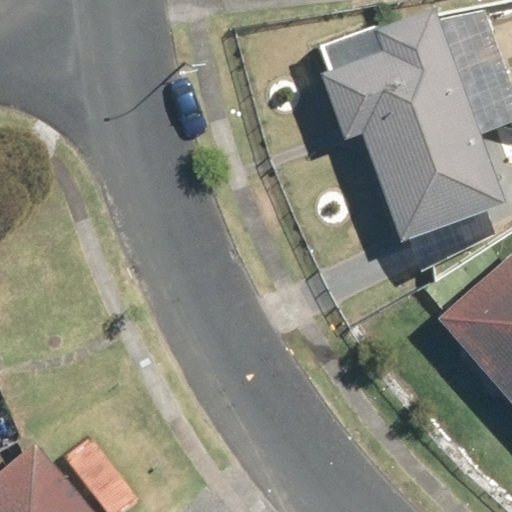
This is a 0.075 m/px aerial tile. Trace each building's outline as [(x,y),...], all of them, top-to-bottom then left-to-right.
[(491,193),(429,15),(327,50),(389,228),(491,193)] [(511,259),(444,315),(511,397),(511,259)] [(0,389),(11,388),(2,309),(0,309),(0,389)] [(88,432),(61,452),(104,511),(121,511),(137,501),(88,432)] [(86,511),(39,452),(0,482),(0,511),(86,511)]
